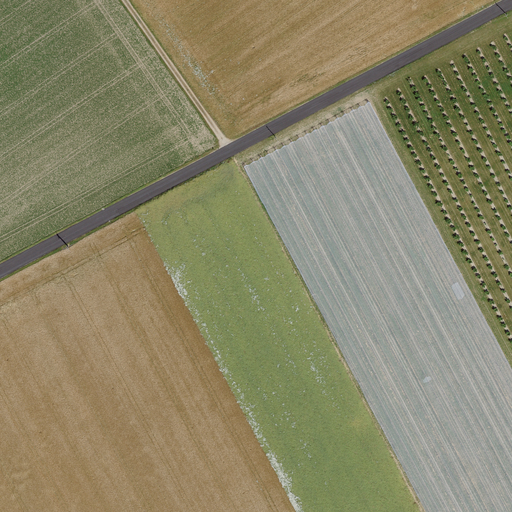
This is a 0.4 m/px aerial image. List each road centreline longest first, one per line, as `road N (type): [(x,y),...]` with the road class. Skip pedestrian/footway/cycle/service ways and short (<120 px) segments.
road 1 (unclassified): [(511,1),(0,272)]
road 2 (track): [(126,0),(233,151)]
